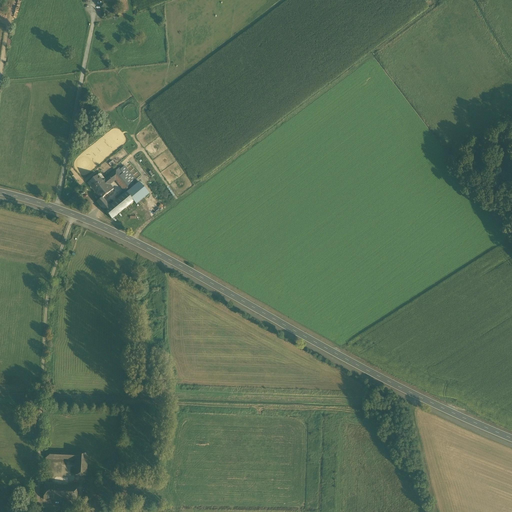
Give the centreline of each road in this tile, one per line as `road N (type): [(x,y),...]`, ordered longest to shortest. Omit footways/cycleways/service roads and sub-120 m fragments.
road 1 (secondary): [(511,438),(413,394),(136,242),(0,192)]
road 2 (track): [(136,242),(145,223),(435,0)]
road 3 (track): [(413,394),(437,511)]
